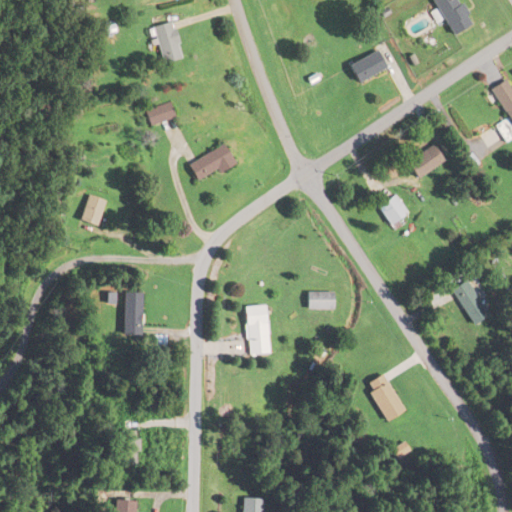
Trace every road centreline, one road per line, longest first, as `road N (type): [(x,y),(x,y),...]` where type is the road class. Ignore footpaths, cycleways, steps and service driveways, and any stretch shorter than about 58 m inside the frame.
road 1 (residential): [(189,511),(201,264),(222,231),(358,139)]
road 2 (residential): [(303,176),(479,436),(501,511)]
road 3 (residential): [(303,176),(233,0)]
road 4 (residential): [(358,139),(511,37)]
